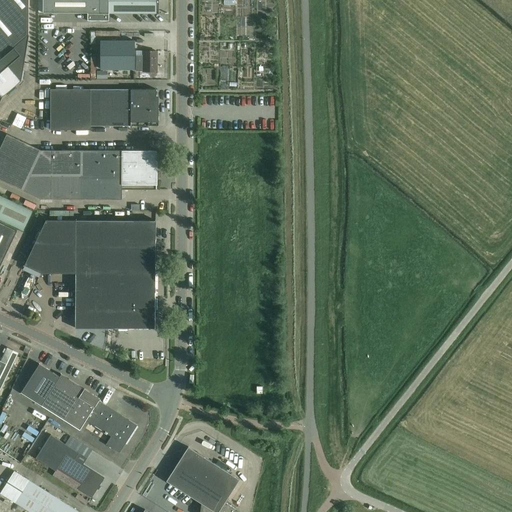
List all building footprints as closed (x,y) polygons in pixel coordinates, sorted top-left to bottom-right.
[(0,0),(0,56),(1,58),(21,81),(29,35),(28,0),(0,0)] [(42,0),(43,13),(87,13),(87,21),(109,21),(109,13),(157,13),(156,0),(42,0)] [(134,69),(134,41),(100,41),(101,69),(134,69)] [(157,52),(143,51),(143,56),(136,56),(136,71),(143,71),(143,72),(157,72),(157,52)] [(0,102),(3,97),(21,81),(1,58),(0,56),(0,102)] [(155,106),(156,89),(90,89),(90,91),(80,91),(80,109),(50,109),(50,129),(90,130),(90,126),(158,126),(158,106),(155,106)] [(27,119),(31,120),(33,111),(24,109),(20,131),(25,131),(27,119)] [(0,147),(0,180),(40,200),(81,199),(121,199),(121,190),(155,190),(156,179),(160,177),(160,173),(156,170),(156,151),(81,151),(41,151),(7,134),(0,147)] [(0,220),(23,231),(32,212),(0,196),(0,220)] [(45,221),(35,244),(24,266),(41,273),(75,273),(75,328),(155,329),(155,221),(45,221)] [(0,266),(17,232),(0,223),(0,266)] [(119,347),(119,334),(110,334),(110,347),(119,347)] [(0,390),(18,353),(7,348),(1,361),(0,360),(0,390)] [(39,364),(21,393),(80,430),(86,421),(114,439),(109,447),(119,453),(137,425),(128,420),(126,423),(119,418),(120,417),(105,408),(101,415),(93,410),(100,399),(61,374),(59,377),(39,364)] [(69,425),(66,430),(74,435),(76,430),(69,425)] [(75,459),(79,453),(50,435),(35,458),(56,471),(57,469),(81,484),(78,488),(91,497),(104,478),(75,459)] [(203,504),(200,508),(200,511),(234,511),(236,509),(225,502),(239,479),(188,447),(166,481),(203,504)] [(0,493),(29,511),(78,511),(14,471),(0,492),(0,493)]
